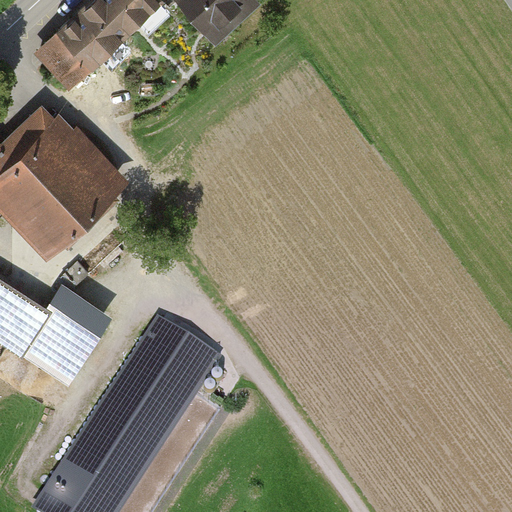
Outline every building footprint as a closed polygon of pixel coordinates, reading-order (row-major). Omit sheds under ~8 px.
[(64,88),(152,0),(85,0),(30,54),(64,88)] [(246,0),(171,0),(205,37),(246,0)] [(0,216),(39,259),(120,185),(54,113),(49,117),(38,105),(0,140),(0,216)] [(0,336),(19,348),(48,303),(0,272),(0,336)] [(113,311),(62,279),(48,303),(19,348),(69,380),(113,311)] [(158,316),(34,509),(39,511),(123,511),(222,357),(158,316)]
